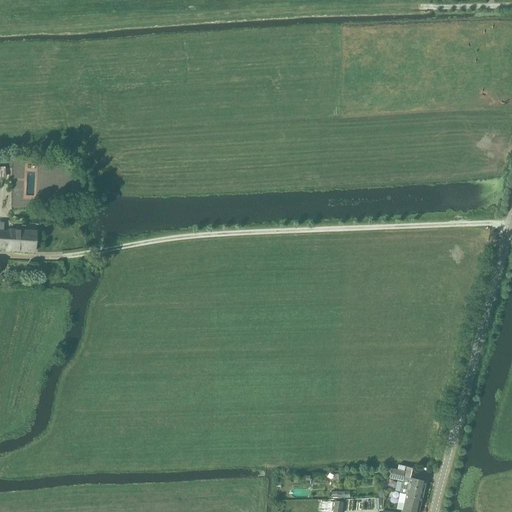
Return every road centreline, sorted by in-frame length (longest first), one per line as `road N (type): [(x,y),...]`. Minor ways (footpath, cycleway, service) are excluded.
road 1 (unclassified): [(435,511),(511,224)]
road 2 (track): [(8,511),(235,511)]
